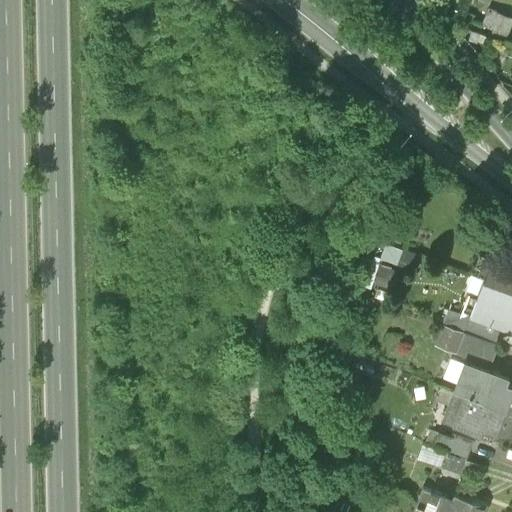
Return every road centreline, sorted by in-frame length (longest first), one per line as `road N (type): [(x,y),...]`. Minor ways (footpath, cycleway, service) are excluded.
road 1 (trunk): [(64,511),(50,0)]
road 2 (trunk): [(4,0),(15,511)]
road 3 (trunk): [(283,0),(511,181)]
road 4 (trunk): [(511,138),(398,0)]
